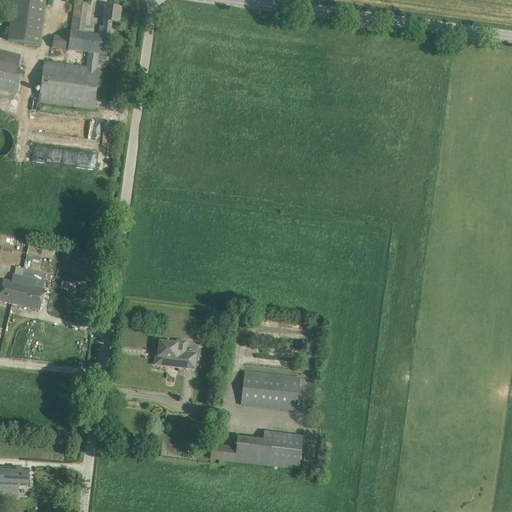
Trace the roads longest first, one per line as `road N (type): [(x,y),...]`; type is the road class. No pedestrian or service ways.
road 1 (unclassified): [(84,511),(154,0)]
road 2 (tertiary): [(511,38),(226,0)]
